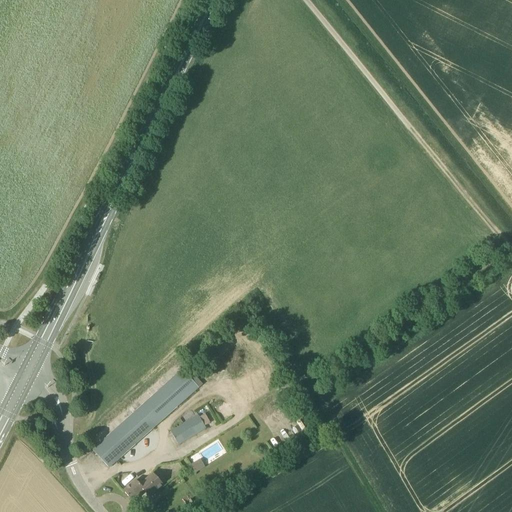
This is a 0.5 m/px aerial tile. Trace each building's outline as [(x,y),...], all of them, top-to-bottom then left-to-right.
[(109,468),(198,387),(182,369),(93,450),(109,468)] [(199,417),(204,426),(208,423),(204,415),(199,417)] [(178,447),(206,430),(198,416),(170,432),(178,447)] [(195,462),(190,464),(195,472),(200,470),(195,462)] [(163,486),(153,474),(140,486),(136,481),(124,492),(133,502),(144,492),(150,498),(163,486)]
